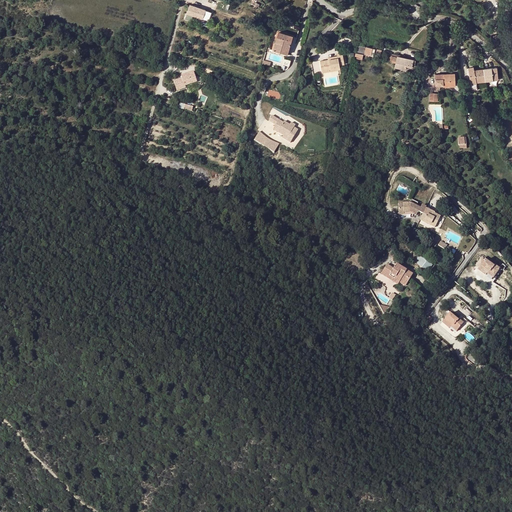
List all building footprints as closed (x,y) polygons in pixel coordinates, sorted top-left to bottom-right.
[(204,8),(189,4),(186,13),(202,17),(204,8)] [(292,36),(277,31),(272,50),(287,54),(292,36)] [(372,57),(374,49),(356,45),(354,58),(361,59),(362,56),(372,58),(372,57)] [(380,54),(380,50),(374,49),(372,57),(382,59),(383,54),(380,54)] [(337,55),(337,57),(328,59),(320,61),(322,73),(339,69),(338,61),(343,60),(342,53),(336,54),(337,55)] [(413,59),(396,55),(396,56),(390,55),(389,62),(394,63),(393,67),(404,70),(405,66),(411,67),(413,59)] [(476,82),(485,81),(484,69),(473,70),(473,67),(468,68),(471,86),(476,85),(476,82)] [(496,68),(484,69),(485,81),(497,79),(496,68)] [(443,88),(454,88),(454,73),(435,74),(435,83),(435,85),(439,85),(443,85),(443,87),(443,88)] [(193,75),(180,79),(181,82),(173,84),(175,93),(184,91),(183,88),(196,85),(193,75)] [(268,96),(280,99),(281,92),(269,90),(268,96)] [(283,139),(291,144),(299,132),(295,129),(296,127),(292,125),(290,127),(285,123),(284,124),(273,117),(270,122),(276,126),(275,129),(280,131),(278,133),(284,137),(283,139)] [(256,142),(271,155),(277,147),(273,145),(269,142),(265,138),(262,134),(256,142)] [(420,207),(417,206),(410,202),(398,202),(398,214),(413,213),(415,215),(418,211),(422,213),(419,219),(434,227),(440,216),(433,213),(434,212),(425,207),(425,206),(422,204),(420,207)] [(494,279),(501,268),(482,256),(476,266),(494,279)] [(421,258),(418,262),(427,269),(430,264),(421,258)] [(412,273),(396,263),(393,268),(387,264),(381,274),(388,278),(389,276),(398,281),(405,285),(412,273)] [(457,321),(449,314),(443,322),(449,328),(450,327),(456,331),(463,323),(458,320),(457,321)]
